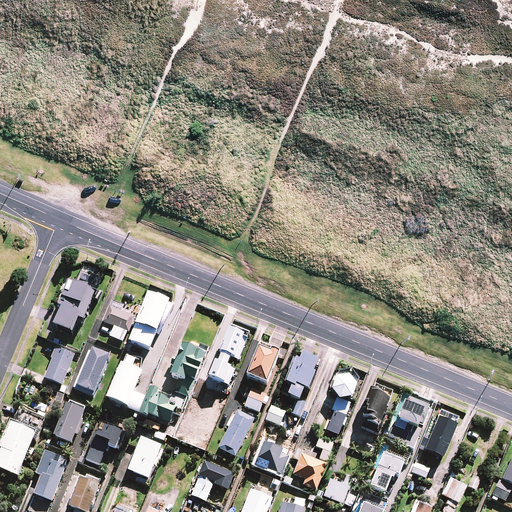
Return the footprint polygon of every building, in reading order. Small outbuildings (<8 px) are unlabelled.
[(98,294),(72,282),(60,308),(64,310),(55,327),(73,336),(81,321),(84,322),(98,294)] [(174,307),(150,297),(130,343),(152,352),(162,329),(164,330),(174,307)] [(135,318),(110,308),(104,323),(115,328),(108,344),(123,350),(135,318)] [(233,372),(227,370),(231,359),(239,362),(247,340),(227,333),(219,355),(222,356),(220,360),(218,366),(215,365),(210,378),(209,381),(228,388),(228,387),(233,372)] [(193,381),(196,383),(209,352),(201,348),(199,353),(185,347),(172,377),(179,381),(174,392),(188,397),(190,398),(194,387),(191,386),(193,381)] [(279,356),(260,348),(248,377),(268,385),(279,356)] [(75,356),(57,349),(45,379),(63,386),(75,356)] [(111,358),(93,351),(77,391),(94,398),(111,358)] [(306,403),(302,402),(305,390),(310,392),(319,362),(303,357),(301,363),(294,361),(286,385),(293,388),(290,398),(297,401),(293,415),(301,418),(306,403)] [(140,412),(146,398),(135,393),(143,374),(123,365),(108,400),(136,413),(134,418),(137,419),(140,412)] [(333,392),(339,402),(352,402),(360,380),(352,371),(349,372),(340,375),(333,392)] [(168,405),(171,398),(150,389),(146,398),(140,412),(170,425),(174,415),(180,418),(182,411),(168,405)] [(267,396),(253,390),(245,408),(259,414),(267,396)] [(66,396),(58,393),(54,402),(62,405),(66,396)] [(363,422),(371,426),(369,430),(378,434),(381,429),(391,406),(370,396),(365,407),(369,408),(363,422)] [(414,455),(423,432),(433,407),(409,398),(399,423),(406,426),(403,433),(392,429),(386,444),(414,455)] [(335,402),(333,411),(335,412),(329,432),(342,436),(351,407),(343,405),(335,402)] [(87,410),(70,403),(56,438),(73,445),(87,410)] [(0,469),(19,478),(28,459),(30,460),(34,449),(32,448),(46,416),(28,408),(27,410),(20,407),(1,450),(4,451),(0,460),(0,469)] [(286,413),(272,408),(267,421),(281,427),(286,413)] [(226,427),(230,429),(219,450),(236,458),(255,420),(239,412),(236,416),(233,414),(226,427)] [(458,427),(439,419),(430,442),(423,439),(419,450),(444,460),(458,427)] [(107,426),(105,429),(104,433),(97,431),(90,447),(92,448),(87,461),(100,467),(107,451),(109,452),(111,448),(119,452),(125,438),(122,433),(107,426)] [(163,447),(142,439),(129,471),(150,480),(163,447)] [(334,446),(320,440),(317,448),(324,451),(320,460),(327,462),(334,446)] [(290,455),(265,446),(259,461),(271,466),(269,471),(282,476),(290,455)] [(30,511),(49,511),(67,469),(62,467),(63,464),(56,461),(57,458),(47,453),(38,476),(42,477),(28,511),(30,511)] [(406,463),(386,454),(371,488),(386,494),(394,475),(399,478),(406,463)] [(327,466),(302,456),(294,476),(306,481),(304,487),(317,492),(327,466)] [(511,459),(502,480),(511,484),(511,459)] [(235,475),(205,463),(192,496),(207,502),(214,485),(229,491),(235,475)] [(430,470),(416,465),(412,475),(426,479),(430,470)] [(366,474),(361,472),(355,486),(360,488),(366,474)] [(294,481),(285,477),(282,483),(291,487),(294,481)] [(94,484),(95,481),(88,479),(87,482),(82,480),(70,508),(76,510),(75,511),(90,511),(100,487),(94,484)] [(455,511),(467,488),(451,480),(443,497),(450,500),(443,511),(455,511)] [(349,489),(331,482),(325,498),(343,505),(349,489)] [(511,490),(499,483),(490,499),(495,502),(497,498),(504,502),(511,490)] [(268,511),(273,500),(252,491),(243,511),(268,511)] [(318,497),(311,494),(307,501),(315,505),(318,497)] [(356,498),(349,496),(346,506),(352,509),(356,498)] [(303,511),(306,501),(297,499),(296,506),(281,503),(278,511),(303,511)] [(417,499),(411,511),(431,511),(434,507),(417,499)]
